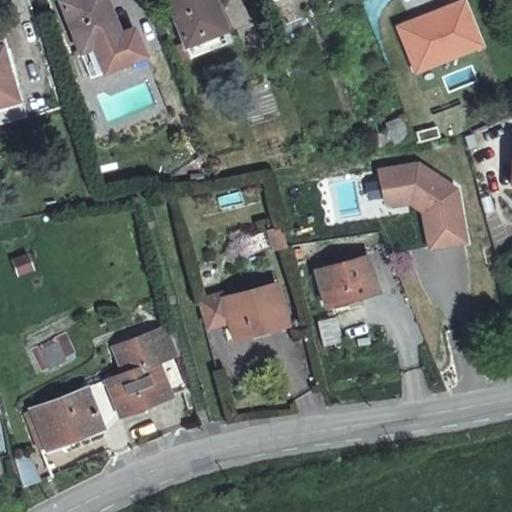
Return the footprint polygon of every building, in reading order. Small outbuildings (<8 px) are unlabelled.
[(136,54),(128,33),(114,38),(113,32),(99,0),(55,0),(53,1),(83,76),(136,54)] [(165,0),(180,35),(181,35),(202,26),(206,36),(227,28),(223,18),(220,19),(211,0),(165,0)] [(483,43),(465,0),(456,0),(396,25),(414,71),(483,43)] [(114,38),(128,33),(126,26),(113,32),(114,38)] [(202,26),(181,35),(185,44),(206,36),(202,26)] [(0,102),(18,98),(2,44),(0,44),(0,102)] [(0,120),(23,114),(18,98),(0,102),(0,120)] [(402,120),(385,126),(394,146),(410,140),(402,120)] [(416,133),(421,143),(441,135),(437,125),(416,133)] [(420,167),(381,174),(386,203),(394,209),(412,206),(424,214),(431,251),(468,245),(458,192),(447,185),(437,187),(429,182),(433,175),(420,167)] [(288,247),(283,226),(270,230),(276,250),(288,247)] [(317,272),(327,308),(380,293),(370,259),(317,272)] [(222,294),(201,300),(209,328),(229,323),(235,339),(287,325),(276,285),(224,300),(222,294)] [(160,336),(117,351),(125,375),(33,406),(47,449),(105,429),(103,423),(184,395),(176,359),(168,362),(162,343),(160,336)] [(168,362),(176,359),(181,358),(176,339),(162,343),(168,362)] [(50,367),(70,359),(61,341),(43,349),(50,367)]
